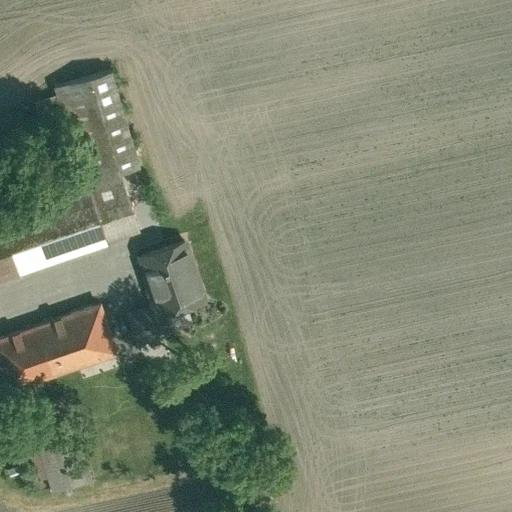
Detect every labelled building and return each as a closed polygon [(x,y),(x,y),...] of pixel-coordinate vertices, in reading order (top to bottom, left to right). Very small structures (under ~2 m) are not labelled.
[(141,171),(109,70),(55,87),(65,119),(85,181),(87,188),(141,171)] [(0,278),(105,246),(87,188),(85,181),(0,208),(0,278)] [(134,208),(111,213),(116,235),(138,230),(134,208)] [(175,242),(131,256),(147,305),(123,312),(134,347),(199,326),(206,311),(185,247),(175,242)] [(118,355),(100,303),(0,336),(0,379),(5,393),(118,355)] [(75,431),(34,444),(50,492),(90,479),(75,431)]
